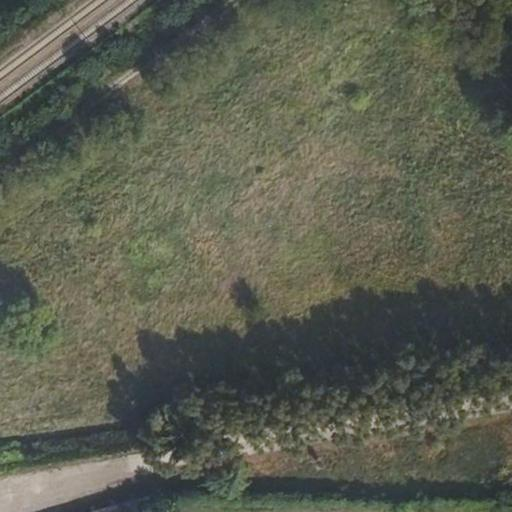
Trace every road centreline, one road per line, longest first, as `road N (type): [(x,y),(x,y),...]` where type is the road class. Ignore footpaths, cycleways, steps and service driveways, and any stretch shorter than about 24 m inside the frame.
road 1 (track): [(511,404),(158,462),(0,506)]
road 2 (track): [(0,175),(242,0)]
